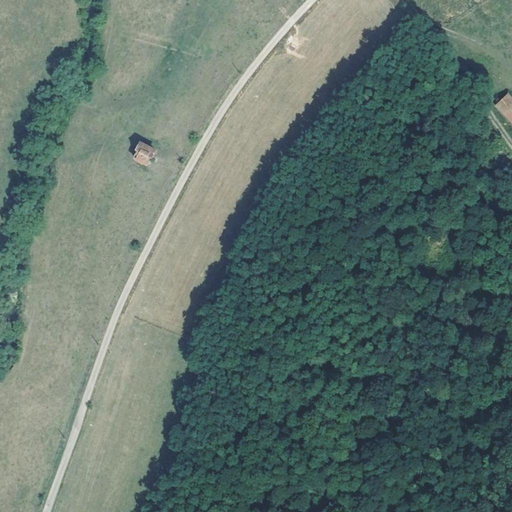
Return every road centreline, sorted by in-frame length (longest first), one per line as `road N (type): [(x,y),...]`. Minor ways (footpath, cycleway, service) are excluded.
road 1 (unclassified): [(48,511),(119,309),(183,183),(230,100),(316,0)]
road 2 (track): [(399,0),(511,140)]
